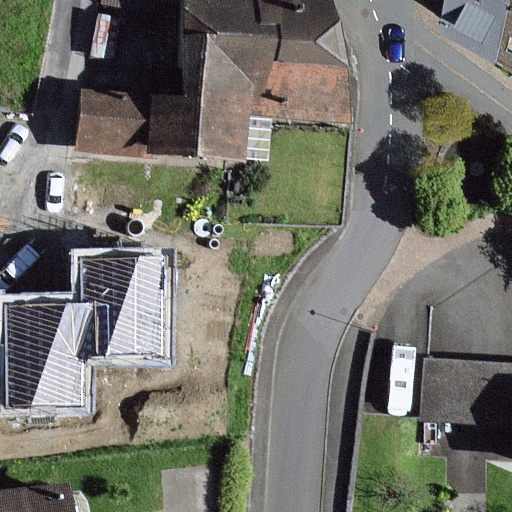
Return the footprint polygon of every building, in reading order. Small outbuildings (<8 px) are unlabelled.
[(321,29),(315,0),(177,0),(174,105),(137,104),(77,102),(76,149),(137,151),(137,161),(228,164),(229,116),(233,117),(340,120),(321,29)] [(501,58),(511,0),(449,0),(439,29),(501,58)] [(511,0),(501,58),(511,65),(511,0)] [(169,357),(167,255),(78,256),(79,299),(1,300),(3,409),(87,408),(86,358),(169,357)] [(56,511),(55,495),(0,501),(0,511),(56,511)]
